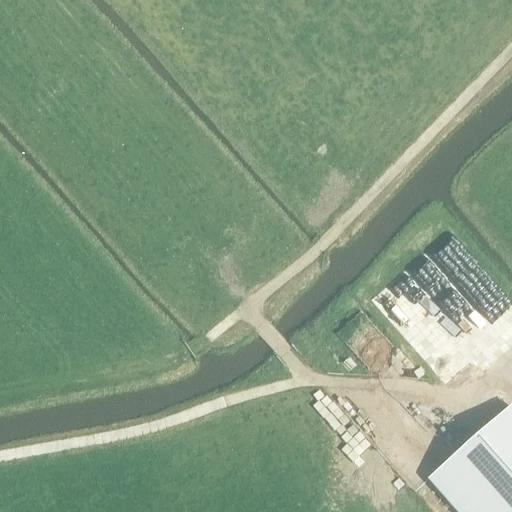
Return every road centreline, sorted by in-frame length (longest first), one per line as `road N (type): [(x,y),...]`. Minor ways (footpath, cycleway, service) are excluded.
road 1 (track): [(460,383),(304,380),(154,425),(0,455)]
road 2 (track): [(304,380),(249,307),(511,50)]
